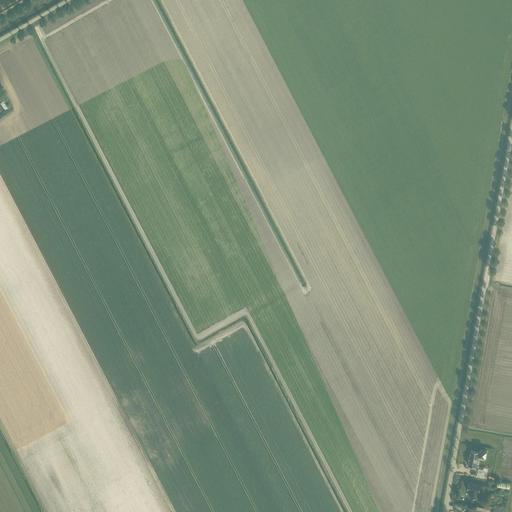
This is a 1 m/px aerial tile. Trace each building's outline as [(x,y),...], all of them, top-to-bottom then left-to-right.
[(4,100),(0,103),(4,110),(9,107),(4,100)] [(470,456),(469,456),(469,459),(468,465),(473,466),(473,467),(473,466),(475,466),(475,467),(475,466),(476,466),(478,456),(479,452),(471,450),(470,456)] [(483,471),(478,470),(477,476),(487,478),(488,469),(483,468),(483,471)] [(479,492),(480,484),(469,482),(468,490),(472,490),(471,493),(470,497),(477,498),(478,491),(479,492)] [(501,490),(507,491),(509,491),(510,483),(498,482),(497,487),(502,488),(501,490)] [(478,502),(477,508),(489,510),(490,510),(493,510),(494,507),(490,506),(485,504),(485,503),(478,502)]
